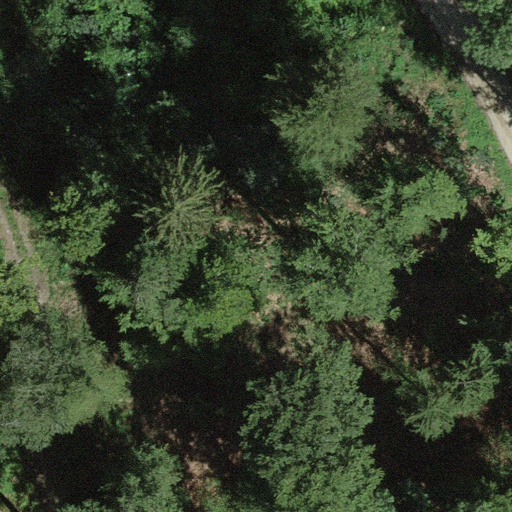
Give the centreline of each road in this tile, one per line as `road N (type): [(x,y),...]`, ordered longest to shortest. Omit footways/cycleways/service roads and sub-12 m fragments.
road 1 (track): [(97,511),(92,460),(35,271),(0,186)]
road 2 (track): [(430,0),(511,129)]
